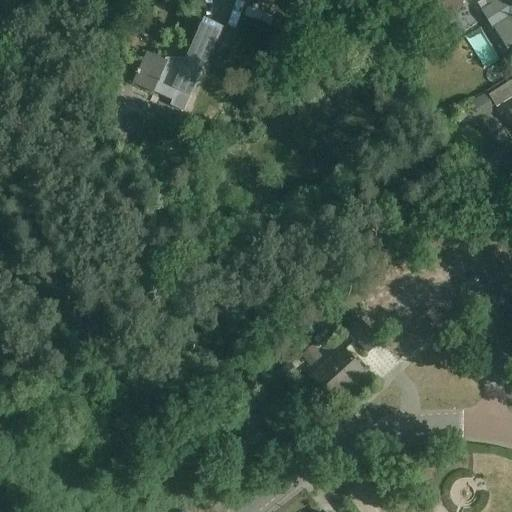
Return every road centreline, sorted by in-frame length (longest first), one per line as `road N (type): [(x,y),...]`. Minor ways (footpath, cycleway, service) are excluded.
road 1 (unclassified): [(247,511),(333,452),(388,432),(488,428)]
road 2 (residential): [(511,292),(488,428)]
